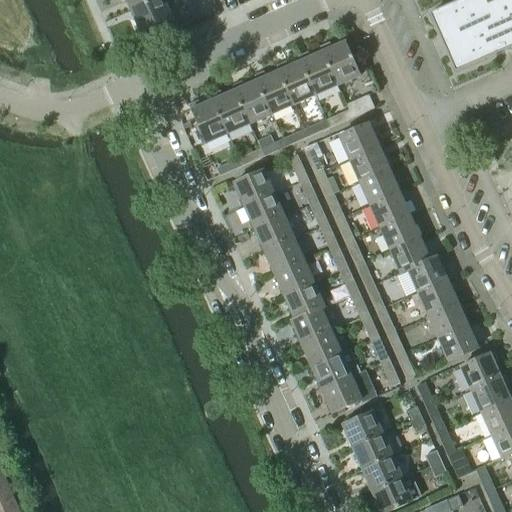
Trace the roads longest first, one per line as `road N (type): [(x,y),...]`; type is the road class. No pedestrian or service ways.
road 1 (residential): [(511,301),(462,214),(365,0)]
road 2 (tertiary): [(130,83),(316,0)]
road 3 (tertiary): [(207,261),(130,83)]
road 4 (tertiary): [(322,511),(263,380)]
road 5 (residential): [(0,94),(55,111),(130,83)]
road 6 (tertiary): [(263,380),(240,304),(207,261)]
road 7 (tertiary): [(207,261),(243,359),(263,380)]
